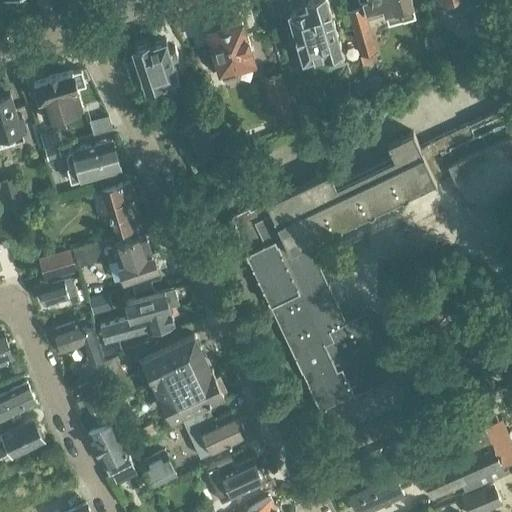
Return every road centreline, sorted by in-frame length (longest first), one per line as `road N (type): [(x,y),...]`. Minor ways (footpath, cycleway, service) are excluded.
road 1 (residential): [(318,511),(89,28)]
road 2 (residential): [(109,511),(12,296),(0,299)]
